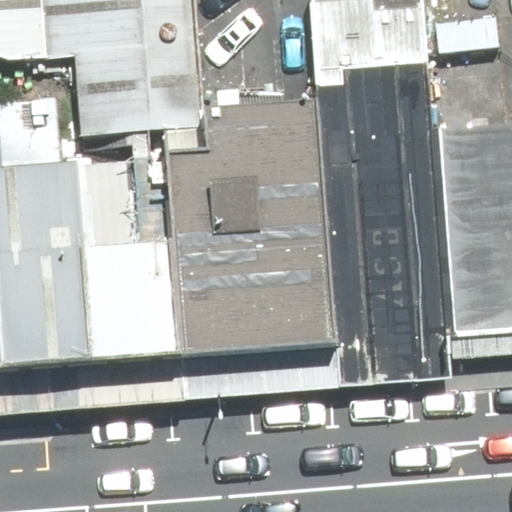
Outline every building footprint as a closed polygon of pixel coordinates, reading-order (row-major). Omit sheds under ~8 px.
[(81,140),(208,131),(198,0),(0,0),(0,65),(2,66),(76,61),(81,140)] [(310,104),(329,347),(449,337),(433,134),(427,66),(308,75),(310,104)] [(0,164),(9,162),(2,102),(0,101),(0,164)] [(0,164),(0,371),(80,367),(64,171),(58,104),(2,102),(9,162),(0,164)] [(154,164),(170,359),(329,347),(310,104),(210,112),(214,156),(153,160),(154,164)] [(511,127),(433,134),(449,337),(511,332),(511,127)] [(64,171),(80,367),(170,359),(154,164),(64,171)]
